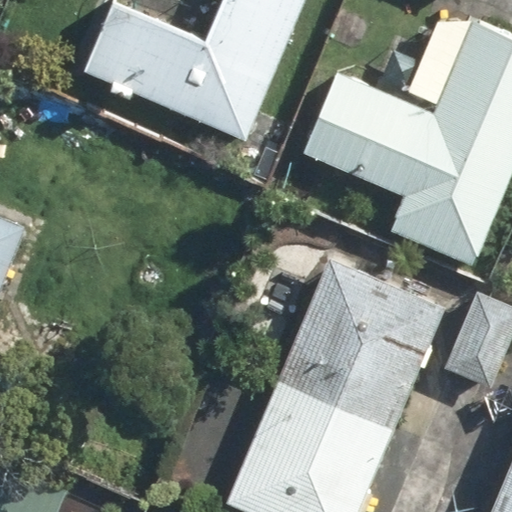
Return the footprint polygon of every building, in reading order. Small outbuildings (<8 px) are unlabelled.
[(312,0),(228,0),(214,35),(129,0),(116,0),(89,65),(255,135),(312,0)] [(511,26),(483,14),(443,17),(413,87),(445,101),(442,108),(342,68),(310,148),(412,189),(398,224),(484,259),(511,190),(511,26)] [(0,311),(36,221),(0,206),(0,311)] [(364,511),(452,300),(334,252),(232,502),(256,511),(364,511)] [(511,330),(511,303),(480,290),(448,368),(489,385),(511,330)] [(88,310),(53,293),(25,353),(60,370),(88,310)] [(63,511),(75,483),(0,452),(0,511),(63,511)] [(511,511),(511,474),(496,511),(511,511)]
